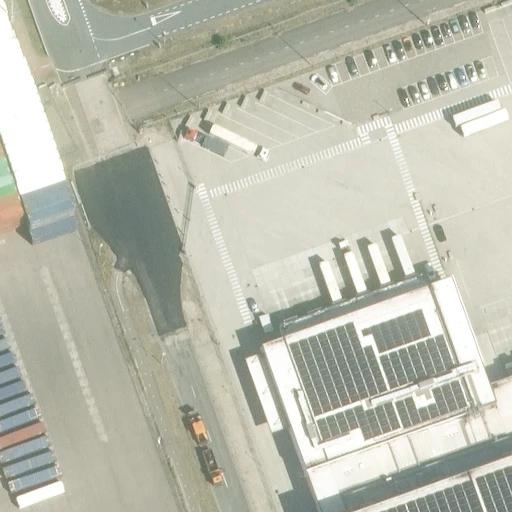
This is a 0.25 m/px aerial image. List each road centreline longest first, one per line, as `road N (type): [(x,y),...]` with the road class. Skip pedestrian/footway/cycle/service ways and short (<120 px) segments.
road 1 (unclassified): [(236,511),(129,200)]
road 2 (unclassified): [(71,52),(230,0)]
road 3 (unclassified): [(71,52),(129,200)]
